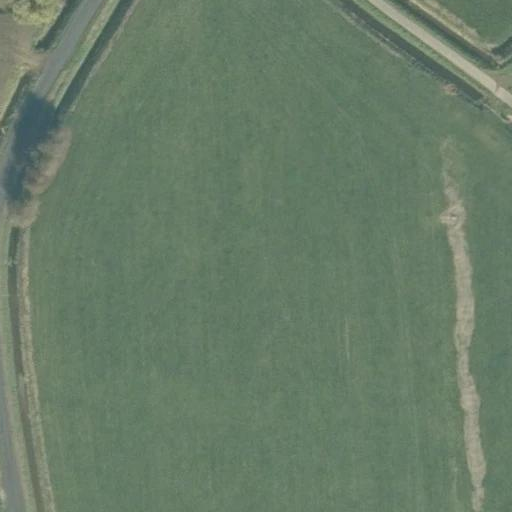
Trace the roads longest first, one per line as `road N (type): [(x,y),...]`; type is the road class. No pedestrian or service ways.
road 1 (unclassified): [(0,189),(34,104),(95,0)]
road 2 (unclassified): [(511,99),(376,0)]
